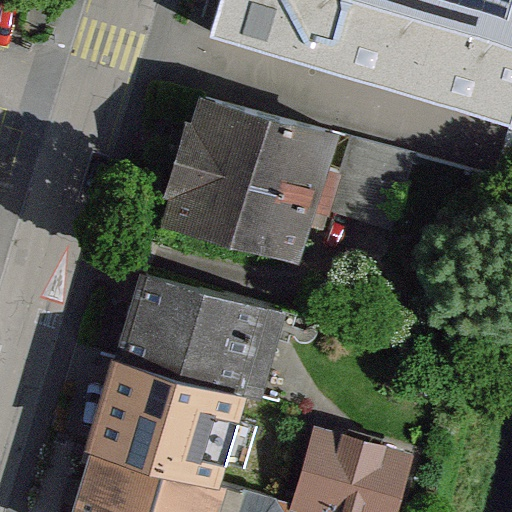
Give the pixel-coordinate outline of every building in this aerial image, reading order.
[(511,0),(210,0),(201,35),(309,65),(311,57),(449,95),(450,90),(511,107),(511,102),(511,0)] [(167,178),(174,180),(164,214),(299,252),(314,199),(325,162),(335,128),(202,89),(193,118),(185,116),(167,178)] [(336,165),(325,162),(314,199),(323,202),(321,209),(392,229),(414,151),(345,132),(336,165)] [(281,307),(142,266),(117,348),(242,385),(256,389),(281,307)] [(242,385),(117,348),(90,440),(215,477),(242,385)] [(392,511),(410,450),(315,422),(292,500),(331,511),(333,511),(392,511)] [(215,477),(90,440),(68,511),(331,511),(292,500),(215,477)]
